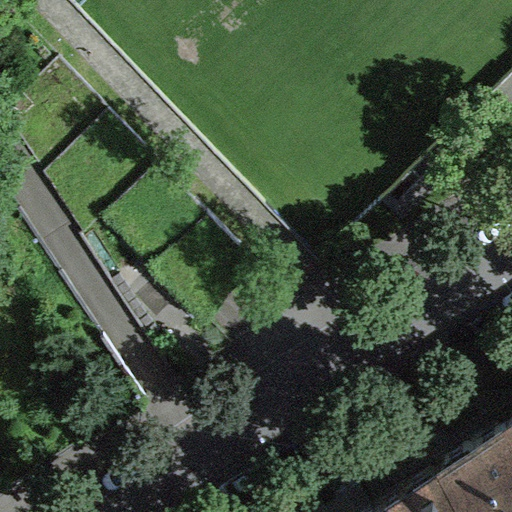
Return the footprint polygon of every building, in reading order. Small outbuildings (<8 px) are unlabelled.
[(105,225),(205,329),(260,276),(11,17),(0,26),(0,116),(85,244),(105,225)] [(403,191),(394,182),(386,190),(406,211),(447,172),(436,160),(403,191)] [(511,511),(511,416),(508,410),(459,442),(441,454),(479,511),(511,511)] [(374,498),(383,511),(479,511),(441,454),(392,486),(374,498)] [(383,511),(374,498),(352,511),(383,511)]
